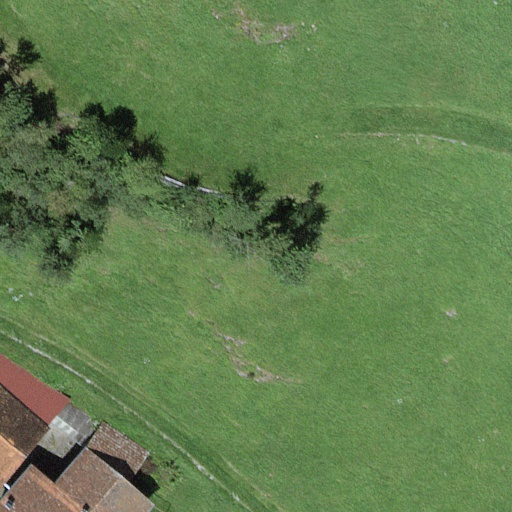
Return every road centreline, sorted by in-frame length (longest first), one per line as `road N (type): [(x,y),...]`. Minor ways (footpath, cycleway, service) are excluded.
road 1 (track): [(264,511),(57,346),(0,325)]
road 2 (track): [(511,137),(439,117),(359,116)]
